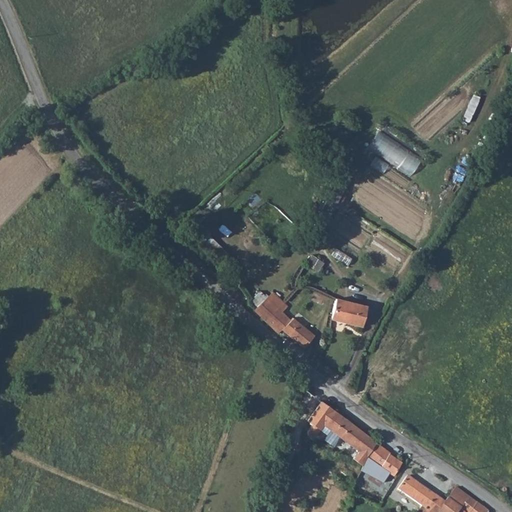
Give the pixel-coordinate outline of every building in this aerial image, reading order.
[(474,122),(482,96),(472,93),(465,119),(474,122)] [(414,173),(423,155),(377,131),(368,149),(414,173)] [(265,297),(253,311),(278,334),(283,329),(304,347),(315,335),(294,318),(291,320),(265,297)] [(336,299),(331,317),(362,324),(366,307),(336,299)] [(312,424),(320,429),(324,425),(334,410),(321,401),(307,420),(312,424)] [(342,439),(366,457),(369,453),(376,442),(334,410),(324,425),(331,431),(342,439)] [(312,424),(308,430),(316,435),(320,429),(312,424)] [(327,436),(338,444),(342,439),(331,431),(327,436)] [(364,462),(368,465),(371,461),(393,475),(401,462),(389,453),(389,451),(376,442),(369,453),(366,457),(364,462)] [(266,474),(259,495),(269,498),(277,477),(266,474)] [(417,511),(422,511),(434,495),(406,476),(397,489),(421,506),(417,511)] [(422,511),(457,511),(459,509),(468,497),(455,487),(444,502),(434,495),(422,511)] [(486,511),(486,510),(468,497),(459,509),(462,511),(461,511),(486,511)]
